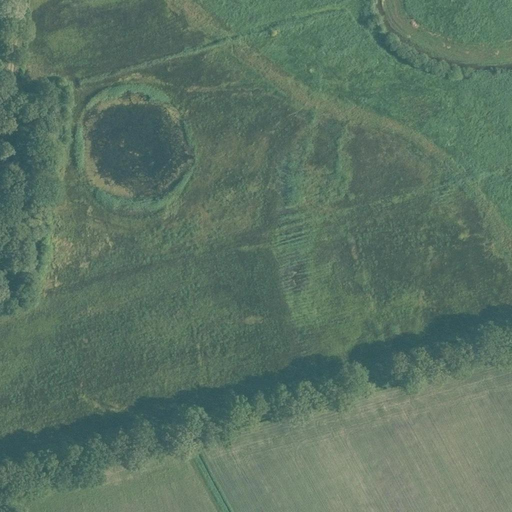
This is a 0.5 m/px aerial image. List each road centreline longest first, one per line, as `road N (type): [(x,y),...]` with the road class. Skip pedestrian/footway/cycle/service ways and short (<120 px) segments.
road 1 (track): [(472,353),(0,473)]
road 2 (track): [(13,0),(0,181)]
